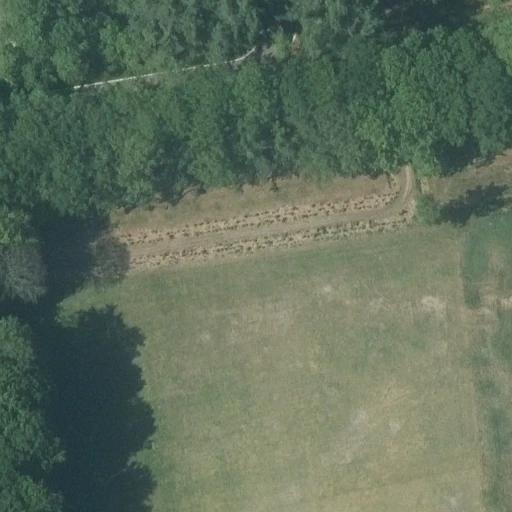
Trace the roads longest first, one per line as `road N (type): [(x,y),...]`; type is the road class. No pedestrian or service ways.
road 1 (unknown): [(36,511),(2,277),(16,267),(395,212),(410,188),(389,0)]
road 2 (track): [(511,105),(0,187)]
road 3 (residential): [(289,0),(282,40),(251,67),(0,111)]
